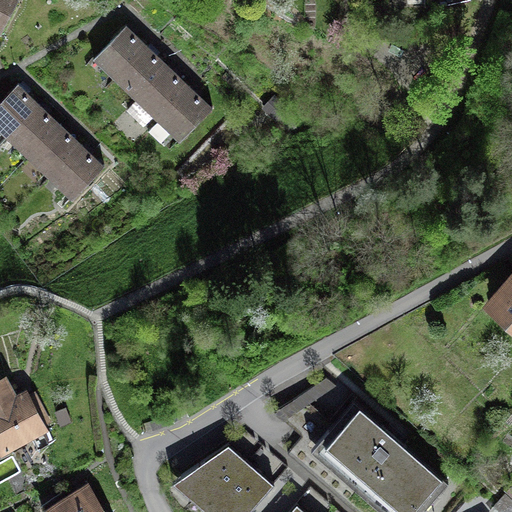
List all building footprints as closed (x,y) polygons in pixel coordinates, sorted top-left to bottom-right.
[(24,0),(0,0),(0,32),(5,36),(24,0)] [(132,28),(98,64),(119,84),(153,48),(132,28)] [(173,68),(153,48),(119,84),(139,104),(173,68)] [(194,88),(173,68),(139,104),(160,124),(194,88)] [(42,107),(20,86),(0,107),(0,134),(7,141),(42,107)] [(194,88),(160,124),(184,147),(218,112),(194,88)] [(63,127),(42,107),(7,141),(28,161),(63,127)] [(63,127),(28,161),(50,182),(84,148),(63,127)] [(84,148),(50,182),(75,206),(109,171),(84,148)] [(511,284),(487,315),(511,334),(511,284)] [(19,398),(9,380),(0,384),(0,451),(4,459),(52,433),(30,393),(19,398)] [(419,511),(447,482),(354,400),(312,448),(384,511),(419,511)] [(230,451),(174,492),(195,511),(204,511),(248,465),(230,451)] [(248,465),(204,511),(256,511),(276,491),(248,465)] [(107,511),(94,490),(59,511),(107,511)] [(511,511),(511,498),(505,492),(494,504),(502,511),(511,511)]
